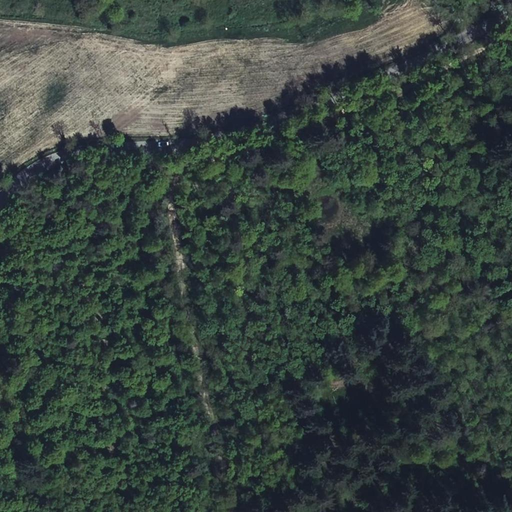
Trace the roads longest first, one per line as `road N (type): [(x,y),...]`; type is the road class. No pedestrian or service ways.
road 1 (unclassified): [(511,1),(289,113),(153,147),(72,149),(24,174),(0,201)]
road 2 (unknown): [(511,24),(301,139),(179,171)]
